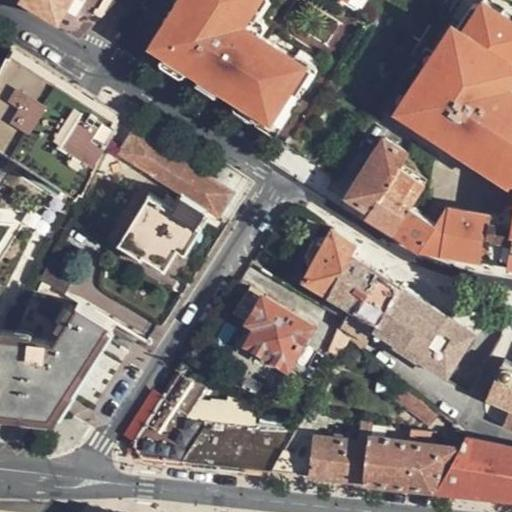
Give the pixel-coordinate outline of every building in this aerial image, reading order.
[(34,0),(46,7),(50,0),(74,0),(96,14),(104,0),(34,0)] [(50,0),(46,7),(85,31),(91,22),(96,14),(74,0),(50,0)] [(177,0),(151,41),(274,124),(298,87),(304,91),(321,65),(333,72),(373,13),(358,3),(360,0),(177,0)] [(511,89),(501,83),(511,65),(511,0),(456,0),(381,121),(440,158),(427,216),(436,222),(419,250),(511,265),(511,89)] [(274,124),(151,41),(142,55),(269,141),(279,128),(274,124)] [(0,332),(16,334),(42,280),(54,255),(106,146),(119,118),(92,100),(50,167),(32,155),(73,88),(16,52),(6,70),(0,80),(0,332)] [(92,100),(73,88),(32,155),(50,167),(92,100)] [(207,210),(220,219),(237,191),(134,127),(117,152),(182,194),(207,210)] [(372,210),(401,170),(410,151),(385,136),(349,194),(348,194),(372,210)] [(367,218),(393,234),(411,205),(424,185),(401,170),(372,210),(367,218)] [(207,210),(182,194),(173,208),(152,195),(121,242),(143,255),(146,252),(166,265),(184,239),(191,244),(201,227),(197,224),(207,210)] [(393,234),(419,250),(436,222),(427,216),(411,205),(393,234)] [(358,244),(332,227),(327,236),(322,235),(319,237),(314,238),(305,254),(305,262),(311,267),(303,279),(328,294),(352,253),(358,244)] [(383,274),(352,253),(328,294),(322,305),(325,307),(344,317),(337,329),(350,339),(363,349),(376,327),(395,340),(395,342),(448,374),(474,331),(383,274)] [(42,280),(66,294),(79,271),(54,255),(42,280)] [(325,307),(322,305),(262,268),(234,310),(256,325),(246,341),(289,367),(325,307)] [(0,407),(11,409),(50,413),(55,406),(111,321),(80,302),(55,340),(16,334),(0,332),(0,407)] [(511,428),(511,363),(504,360),(498,372),(486,399),(491,401),(492,399),(511,408),(504,425),(511,428)] [(143,457),(272,469),(279,455),(294,431),(187,417),(210,382),(182,368),(135,441),(135,443),(143,457)] [(441,410),(402,379),(391,396),(430,424),(441,410)] [(414,483),(436,486),(467,434),(460,433),(452,443),(441,441),(442,429),(357,419),(357,428),(362,429),(359,438),(304,434),(291,458),(290,471),(414,483)] [(511,492),(511,443),(467,434),(436,486),(511,492)]
